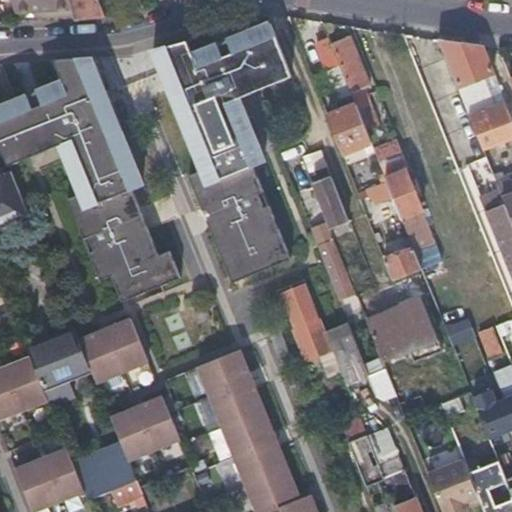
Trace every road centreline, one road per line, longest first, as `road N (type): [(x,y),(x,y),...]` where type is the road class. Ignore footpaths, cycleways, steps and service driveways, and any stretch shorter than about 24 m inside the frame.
road 1 (residential): [(211,0),(123,34),(0,42)]
road 2 (residential): [(511,21),(365,0)]
